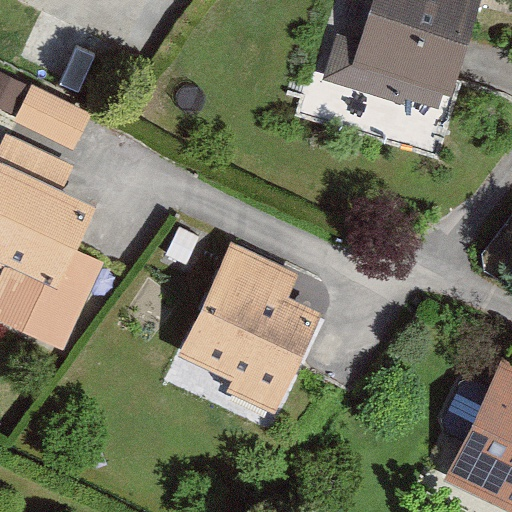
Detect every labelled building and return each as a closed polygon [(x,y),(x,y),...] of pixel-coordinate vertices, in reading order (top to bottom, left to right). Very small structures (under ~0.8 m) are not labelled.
[(481,0),(372,0),(361,40),(337,33),(324,80),(404,103),(405,98),(440,108),(445,90),(455,93),(481,0)] [(0,106),(14,113),(28,82),(0,68),(0,106)] [(33,83),(14,120),(74,150),(93,112),(33,83)] [(98,203),(0,161),(0,262),(3,263),(0,269),(0,324),(60,351),(98,263),(77,253),(98,203)] [(300,271),(234,240),(180,353),(233,378),(227,390),(276,413),(324,311),(289,295),(300,271)] [(511,511),(511,368),(509,367),(451,485),(507,511),(511,511)]
